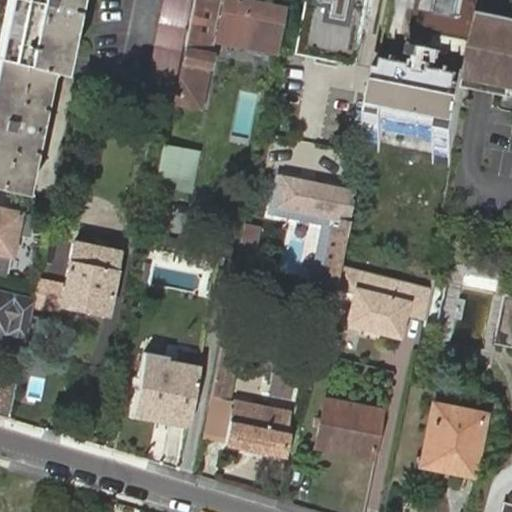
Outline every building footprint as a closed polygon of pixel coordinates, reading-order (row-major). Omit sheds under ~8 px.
[(49,71),(59,72),(73,0),(13,0),(1,59),(49,71)] [(164,0),(146,95),(170,101),(189,0),(164,0)] [(180,62),(173,103),(199,108),(207,66),(209,54),(212,35),(213,36),(214,37),(215,38),(216,39),(217,40),(218,40),(219,40),(220,40),(221,40),(222,39),(223,39),(224,39),(225,38),(226,37),(260,44),(261,45),(262,47),(263,48),(264,49),(266,49),(267,50),(268,50),(270,49),(271,49),(272,49),(273,48),(274,48),(274,47),(275,46),(275,45),(275,44),(275,43),(282,6),(251,0),(192,0),(183,49),(180,62)] [(370,0),(310,0),(300,53),(358,65),(370,0)] [(495,18),(479,15),(466,81),(482,84),(495,87),(511,90),(511,21),(508,21),(495,18)] [(414,65),(379,58),(364,132),(381,136),(382,131),(453,145),(465,88),(466,84),(460,83),(462,74),(432,68),(431,73),(413,69),(414,65)] [(49,71),(1,59),(0,63),(0,188),(23,194),(49,71)] [(466,81),(466,84),(465,88),(481,92),(510,97),(511,92),(511,90),(495,87),(482,84),(466,81)] [(198,152),(162,145),(153,186),(190,192),(198,152)] [(272,207),(279,174),(273,172),(266,213),(320,224),(322,216),(272,207)] [(353,189),(315,181),(279,174),(272,207),(322,216),(320,224),(328,225),(315,289),(307,287),(306,293),(328,298),(330,299),(333,284),(338,264),(342,247),(349,209),(353,189)] [(0,274),(4,275),(8,254),(6,254),(11,233),(26,236),(27,230),(29,223),(30,216),(15,213),(0,209),(0,274)] [(366,213),(349,209),(342,247),(356,249),(359,250),(360,246),(366,213)] [(320,224),(307,287),(315,289),(328,225),(320,224)] [(233,274),(248,278),(258,227),(243,225),(233,274)] [(61,303),(103,312),(115,251),(113,250),(74,242),(72,242),(63,284),(36,279),(35,282),(31,300),(31,303),(59,309),(61,303)] [(428,287),(338,264),(333,284),(353,290),(345,322),(396,336),(401,312),(422,317),(428,287)] [(29,314),(31,303),(31,300),(0,293),(0,333),(23,339),(25,333),(29,314)] [(496,344),(511,347),(511,295),(506,295),(496,344)] [(29,314),(25,333),(31,334),(34,315),(29,314)] [(340,341),(322,336),(318,351),(337,355),(340,341)] [(235,344),(220,342),(210,396),(206,417),(228,421),(223,442),(281,454),(286,431),(290,412),(225,400),(235,344)] [(197,368),(143,358),(131,419),(186,430),(197,368)] [(0,415),(7,418),(17,371),(6,369),(0,368),(0,415)] [(381,410),(325,399),(321,417),(319,426),(315,447),(372,457),(381,410)] [(477,414),(462,411),(430,405),(420,456),(419,461),(450,468),(458,469),(466,471),(477,414)] [(206,417),(202,438),(223,442),(228,421),(206,417)]
